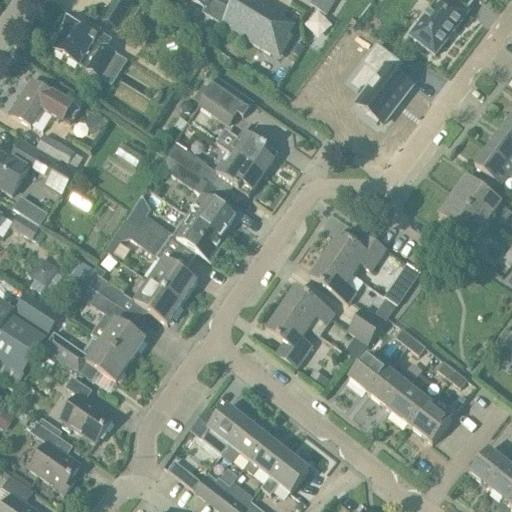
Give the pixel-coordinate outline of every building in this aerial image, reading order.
[(184,0),(197,8),(195,12),(221,28),(213,42),(271,76),(292,41),(272,29),(281,14),(258,0),(237,0),(231,12),(211,0),(210,0),(184,0)] [(293,0),(311,11),(311,10),(326,19),(338,0),(293,0)] [(439,0),(409,39),(435,59),(469,15),(449,0),(439,0)] [(130,10),(117,1),(103,23),(117,32),(130,10)] [(100,35),(72,19),(63,33),(65,34),(53,54),(79,70),(79,69),(87,74),(86,74),(100,82),(116,57),(107,51),(112,43),(100,36),(100,35)] [(370,122),(382,131),(384,128),(387,130),(415,91),(399,79),(406,70),(381,51),(368,69),(384,80),(361,111),(372,119),(370,122)] [(254,107),(218,82),(198,110),(229,131),(238,118),(244,122),(254,107)] [(51,97),(30,85),(10,119),(31,131),(41,114),(59,125),(71,107),(51,97)] [(511,122),(499,138),(511,147),(511,122)] [(244,136),(230,157),(264,180),(278,159),(268,152),(263,148),(263,149),(244,136)] [(44,138),(36,152),(61,167),(61,166),(66,169),(65,171),(74,176),(82,162),(75,157),(75,156),(68,153),(69,152),(44,138)] [(511,147),(499,138),(487,155),(511,173),(511,147)] [(65,171),(21,145),(9,165),(0,160),(0,193),(12,201),(30,171),(34,170),(51,180),(46,190),(61,199),(74,177),(74,176),(65,171)] [(187,173),(196,160),(176,147),(167,160),(187,173)] [(511,173),(487,155),(475,172),(500,191),(508,180),(511,183),(511,173)] [(216,178),(233,189),(249,201),(252,196),(253,196),(264,180),(230,157),(216,178)] [(168,177),(192,195),(200,182),(187,173),(176,166),(168,177)] [(467,183),(459,193),(439,221),(473,246),(501,208),(467,183)] [(236,221),(213,206),(202,198),(187,220),(221,243),(236,221)] [(14,212),(44,227),(51,214),(20,199),(14,212)] [(18,218),(10,232),(24,240),(32,227),(18,218)] [(138,231),(138,232),(164,250),(172,238),(146,220),(138,231)] [(184,235),(177,245),(210,268),(226,245),(225,245),(221,243),(187,220),(179,232),(184,235)] [(164,250),(138,232),(138,231),(127,224),(115,242),(121,246),(130,243),(156,262),(164,250)] [(340,239),(325,261),(353,280),(361,270),(371,277),(386,255),(365,240),(357,251),(340,239)] [(511,250),(501,266),(510,272),(511,269),(511,250)] [(46,290),(61,273),(44,259),(30,276),(46,290)] [(325,261),(310,283),(348,309),(356,298),(346,291),(353,280),(325,261)] [(164,264),(149,286),(182,308),(197,287),(164,264)] [(123,296),(98,279),(89,291),(98,298),(114,309),(123,296)] [(134,308),(135,308),(167,330),(182,308),(149,286),(134,308)] [(296,292),(281,314),(309,333),(319,340),(334,318),(296,292)] [(61,320),(29,300),(25,297),(15,314),(0,304),(0,382),(14,392),(61,320)] [(98,298),(95,304),(91,310),(107,321),(93,340),(130,366),(145,345),(116,325),(123,315),(114,309),(98,298)] [(364,312),(348,336),(367,350),(384,326),(364,312)] [(309,333),(281,314),(266,336),(283,348),(276,359),(296,373),(312,351),(302,344),(309,333)] [(395,343),(407,352),(414,343),(402,334),(395,343)] [(43,353),(80,378),(87,367),(90,362),(82,356),(54,337),(43,353)] [(90,362),(87,367),(116,387),(130,366),(93,340),(82,356),(90,362)] [(367,350),(355,341),(350,348),(363,356),(367,350)] [(414,343),(407,352),(419,361),(426,352),(414,343)] [(348,383),(370,400),(389,375),(368,358),(348,383)] [(437,376),(448,385),(455,376),(444,367),(437,376)] [(389,375),(370,400),(390,416),(410,391),(389,375)] [(455,376),(448,385),(460,394),(467,385),(455,376)] [(65,392),(77,400),(60,425),(95,449),(112,424),(97,414),(99,411),(89,404),(86,407),(85,406),(92,395),(72,381),(65,392)] [(410,391),(390,416),(411,432),(430,408),(410,391)] [(430,408),(411,432),(432,449),(452,424),(430,408)] [(210,453),(219,442),(229,450),(248,427),(227,411),(219,421),(208,411),(189,435),(210,453)] [(5,413),(0,420),(0,431),(6,436),(16,421),(5,413)] [(31,462),(35,465),(29,474),(54,491),(53,492),(64,500),(74,487),(70,484),(80,470),(67,460),(73,451),(59,441),(61,438),(51,431),(48,434),(36,426),(29,437),(46,448),(42,455),(38,453),(31,462)] [(248,427),(229,450),(222,460),(232,468),(239,458),(249,466),(268,443),(248,427)] [(268,443),(249,466),(245,472),(253,480),(258,473),(270,482),(288,459),(268,443)] [(489,453),(469,478),(491,495),(510,470),(489,453)] [(288,459),(270,482),(261,493),(271,500),(279,490),(290,498),(309,475),(288,459)] [(167,475),(194,496),(201,486),(175,466),(167,475)] [(0,473),(0,478),(8,484),(1,493),(11,500),(2,511),(30,511),(25,509),(33,496),(10,481),(12,478),(2,470),(0,473)] [(511,471),(510,470),(491,495),(511,511),(511,510),(511,471)] [(201,486),(194,496),(214,511),(225,497),(230,491),(219,482),(210,493),(201,486)] [(244,511),(225,497),(214,511),(244,511)]
